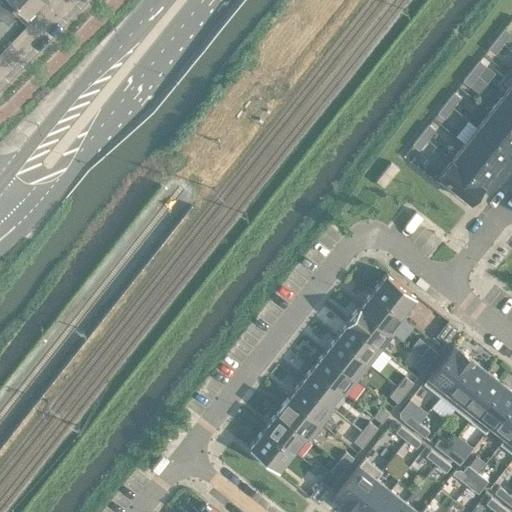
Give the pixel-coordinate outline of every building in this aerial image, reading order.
[(26,15),(26,14),(40,0),(9,0),(25,16),(26,15)] [(0,1),(0,19),(5,25),(15,15),(1,1),(0,1)] [(510,32),(503,27),(495,37),(502,43),(510,32)] [(495,37),(487,48),(493,53),(502,43),(495,37)] [(485,64),(478,59),(470,70),(476,75),(485,64)] [(476,75),(470,70),(462,80),(468,85),(476,75)] [(511,102),(511,80),(501,94),(511,102)] [(453,91),(444,102),(451,107),(459,96),(453,91)] [(511,128),(511,102),(501,94),(489,110),(511,128)] [(444,102),(436,112),(443,117),(451,107),(444,102)] [(511,144),(511,128),(489,110),(476,126),(507,151),(511,144)] [(427,123),(419,134),(426,139),(434,128),(427,123)] [(495,167),(507,151),(476,126),(463,142),(495,167)] [(418,149),(426,139),(419,134),(411,144),(418,149)] [(463,142),(451,158),(482,183),(495,167),(463,142)] [(482,183),(451,158),(438,175),(469,200),(482,183)] [(390,161),(375,180),(383,186),(397,167),(390,161)] [(400,283),(386,272),(385,272),(370,291),(385,303),(400,283)] [(385,303),(399,314),(415,295),(400,283),(385,303)] [(399,314),(385,303),(370,291),(359,305),(358,304),(357,305),(392,333),(393,332),(388,328),(399,314)] [(392,333),(357,305),(345,320),(380,348),(392,333)] [(380,348),(345,320),(345,321),(346,322),(334,336),(368,363),(380,348)] [(442,327),(450,334),(456,326),(448,320),(442,327)] [(442,327),(436,335),(444,341),(450,334),(442,327)] [(368,363),(334,336),(323,351),(356,378),(368,363)] [(455,346),(452,344),(422,382),(438,395),(470,356),(460,348),(459,349),(456,346),(456,345),(455,346)] [(420,355),(428,361),(436,351),(428,345),(420,355)] [(356,378),(323,351),(311,366),(344,393),(356,378)] [(412,365),(420,371),(428,361),(420,355),(412,365)] [(470,357),(470,356),(438,395),(454,407),(484,369),(476,362),(477,362),(476,361),(475,362),(472,359),(473,358),(472,358),(471,358),(470,357)] [(299,381),(332,408),(333,407),(328,404),(339,390),(344,394),(344,393),(311,366),(299,381)] [(484,369),(454,407),(469,419),(499,381),(491,374),(492,374),(491,373),(490,374),(487,371),(488,370),(487,370),(486,370),(484,369)] [(412,382),(404,375),(396,385),(404,391),(412,382)] [(287,396),(321,423),(332,408),(299,381),(287,396)] [(469,419),(469,420),(475,412),(490,424),(511,395),(511,390),(506,386),(507,386),(506,385),(505,385),(502,383),(503,382),(502,381),(501,382),(499,381),(469,419)] [(396,385),(388,395),(396,401),(404,391),(396,385)] [(511,395),(490,424),(505,435),(511,426),(511,395)] [(275,411),(309,438),(321,423),(287,396),(275,411)] [(380,405),(372,415),(380,421),(388,412),(380,405)] [(308,439),(309,438),(275,411),(263,426),(277,438),(292,449),(303,435),(308,439)] [(403,420),(413,428),(418,422),(408,413),(403,420)] [(360,430),(368,437),(376,427),(368,420),(360,430)] [(428,430),(418,422),(413,428),(423,436),(428,430)] [(394,431),(404,439),(409,432),(399,424),(394,431)] [(247,446),(262,457),(277,438),(263,426),(247,446)] [(368,437),(360,430),(352,440),(361,446),(368,437)] [(420,441),(409,432),(404,439),(415,447),(420,441)] [(443,452),(448,445),(438,437),(433,444),(443,452)] [(277,438),(262,457),(277,469),(292,449),(277,438)] [(453,460),(458,453),(448,445),(443,452),(453,460)] [(424,455),(434,463),(439,456),(429,448),(424,455)] [(352,457),(344,450),(336,460),(345,467),(352,457)] [(339,501),(349,509),(380,469),(363,456),(333,495),(335,497),(336,498),(336,497),(340,500),(339,501)] [(450,464),(439,456),(434,463),(445,471),(450,464)] [(345,467),(336,460),(329,470),(337,476),(345,467)] [(466,463),(461,470),(471,478),(476,471),(466,463)] [(381,470),(380,469),(349,509),(350,509),(350,508),(351,509),(351,510),(352,511),(352,510),(354,511),(370,511),(389,489),(375,477),(381,470)] [(511,476),(504,469),(497,478),(510,489),(511,486),(511,476)] [(471,478),(461,470),(456,476),(466,484),(471,478)] [(487,480),(476,471),(471,478),(482,486),(487,480)] [(482,486),(471,478),(466,484),(477,492),(482,486)] [(323,495),(328,487),(320,481),(314,488),(323,495)] [(493,491),(503,499),(508,493),(498,485),(493,491)] [(308,495),(317,502),(323,495),(314,488),(308,495)] [(395,511),(404,501),(389,489),(370,511),(395,511)] [(511,496),(508,493),(503,499),(511,506),(511,496)] [(484,502),(495,510),(500,504),(489,496),(484,502)] [(217,511),(204,502),(204,501),(194,511),(217,511)] [(418,511),(404,501),(395,511),(418,511)]
